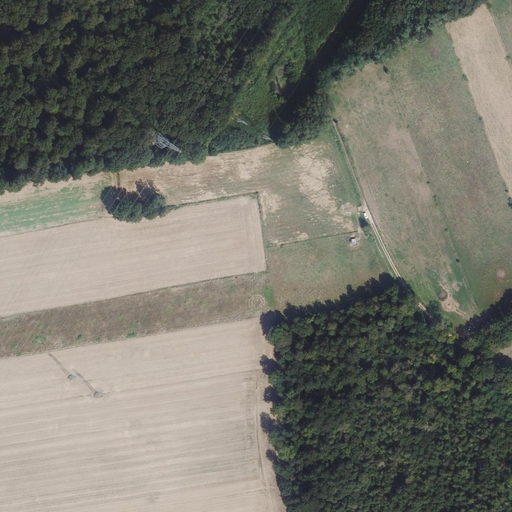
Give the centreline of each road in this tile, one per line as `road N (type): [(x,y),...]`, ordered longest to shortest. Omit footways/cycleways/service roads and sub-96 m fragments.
road 1 (track): [(511,393),(433,323),(403,283),(316,77)]
road 2 (track): [(300,511),(260,252)]
road 3 (track): [(270,318),(391,294)]
